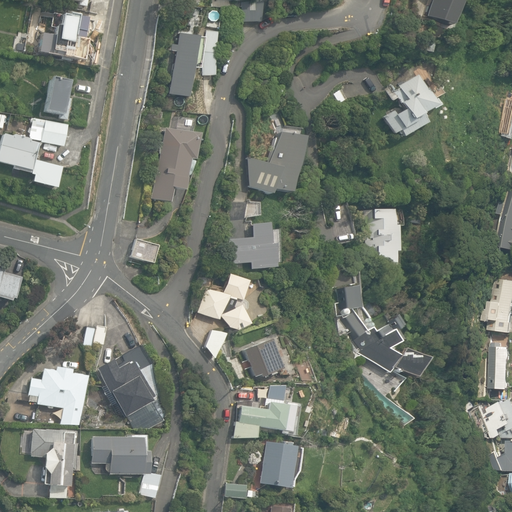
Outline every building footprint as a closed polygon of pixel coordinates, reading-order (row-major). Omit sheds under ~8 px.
[(241,0),(240,22),(260,23),(262,1),(244,0),(241,0)] [(426,18),(450,26),(455,13),(431,5),(426,18)] [(73,60),(88,63),(90,51),(86,51),(88,40),(85,40),(89,18),(79,16),(79,15),(66,13),(65,16),(53,13),(50,27),(54,28),(50,49),(61,51),(60,57),(71,59),(72,50),(75,50),(73,60)] [(213,74),(213,51),(217,30),(206,27),(201,48),(201,74),(213,74)] [(165,92),(185,95),(190,66),(197,67),(202,34),(178,30),(175,43),(169,42),(168,50),(172,50),(165,92)] [(423,51),(430,53),(433,44),(427,41),(423,51)] [(307,66),(282,92),(306,116),(326,96),(332,102),(342,92),(337,87),(345,78),(333,66),(320,79),(307,66)] [(433,100),(417,75),(398,87),(405,100),(398,105),(401,110),(393,115),(391,111),(380,117),(391,136),(397,132),(401,139),(426,124),(422,118),(423,117),(422,115),(430,109),(431,111),(438,106),(434,100),(433,100)] [(59,117),(65,118),(69,98),(65,97),(68,80),(49,77),(43,110),(60,113),(59,117)] [(67,125),(30,119),(27,140),(23,140),(23,137),(13,136),(12,139),(8,138),(8,136),(2,135),(0,143),(0,162),(13,167),(13,170),(30,173),(29,175),(32,175),(31,182),(55,188),(60,168),(35,161),(38,144),(29,142),(29,139),(40,141),(40,144),(63,148),(67,125)] [(189,127),(175,125),(174,130),(163,128),(160,143),(157,142),(157,154),(158,155),(155,173),(153,173),(149,200),(168,203),(170,189),(183,191),(188,160),(192,161),(196,135),(188,134),(189,127)] [(246,187),(268,195),(270,190),(288,194),(300,139),(275,133),(266,163),(245,157),(246,187)] [(511,191),(509,190),(506,204),(499,203),(496,214),(504,216),(497,248),(511,250),(511,191)] [(367,261),(367,269),(395,268),(394,227),(399,227),(398,211),(391,211),(391,210),(361,211),(361,219),(362,219),(363,251),(360,251),(360,261),(367,261)] [(227,237),(228,261),(248,260),(248,267),(270,266),(269,243),(266,243),(265,223),(249,223),(249,236),(227,237)] [(129,257),(152,264),(157,246),(135,239),(129,257)] [(0,296),(10,299),(10,297),(13,298),(19,276),(1,271),(1,269),(0,268),(0,296)] [(238,301),(244,282),(225,275),(219,295),(208,291),(209,287),(205,285),(207,279),(200,277),(193,298),(199,300),(195,313),(217,320),(218,316),(224,328),(232,331),(245,325),(239,312),(241,309),(242,306),(240,303),(238,301)] [(489,328),(511,330),(511,279),(496,277),(493,300),(491,300),(490,308),(485,308),(484,319),(490,320),(489,328)] [(364,328),(350,307),(357,306),(353,285),(330,289),(334,318),(355,351),(384,371),(388,366),(408,377),(418,357),(397,347),(393,354),(383,346),(394,340),(388,330),(398,323),(391,313),(387,315),(385,312),(376,317),(380,323),(371,329),(368,325),(364,328)] [(83,345),(93,346),(93,343),(103,345),(106,327),(96,325),(95,328),(86,326),(83,345)] [(204,347),(213,358),(221,335),(209,331),(204,347)] [(257,374),(259,378),(281,369),(269,339),(241,350),(252,377),(257,374)] [(488,398),(510,399),(511,346),(502,346),(502,342),(490,341),(488,398)] [(130,425),(144,426),(147,424),(161,426),(162,408),(158,400),(148,361),(138,343),(111,358),(110,356),(93,366),(103,383),(99,385),(105,395),(109,393),(121,414),(123,413),(130,425)] [(57,422),(77,423),(84,373),(69,370),(69,367),(52,365),(51,368),(39,367),(37,377),(28,376),(26,392),(34,394),(33,401),(60,405),(57,422)] [(253,391),(237,389),(238,401),(254,402),(253,391)] [(233,422),(232,438),(251,438),(254,426),(289,432),(293,406),(284,404),(284,405),(278,404),(279,399),(268,397),(265,410),(240,406),(237,423),(233,422)] [(482,407),(471,412),(485,442),(493,439),(494,441),(503,438),(511,438),(511,400),(489,410),(490,413),(486,415),(482,407)] [(474,409),(470,402),(461,406),(466,414),(471,412),(470,410),(474,409)] [(48,496),(64,497),(65,485),(67,485),(69,468),(73,468),(75,442),(73,442),(74,430),(31,427),(29,454),(43,455),(42,466),(48,472),(47,483),(49,483),(48,496)] [(136,492),(150,496),(156,474),(145,471),(145,450),(139,450),(139,436),(89,436),(89,461),(104,461),(103,463),(103,467),(105,471),(107,471),(107,472),(141,472),(136,492)] [(265,485),(287,488),(288,482),(289,481),(290,478),(289,475),(290,468),(295,469),(296,460),(292,460),(292,458),(293,456),(294,453),(293,451),(294,446),(265,441),(258,483),(259,484),(258,486),(264,487),(265,485)] [(498,451),(490,455),(494,472),(511,471),(511,441),(511,454),(501,457),(498,451)] [(223,495),(242,497),(243,486),(225,484),(223,495)]
